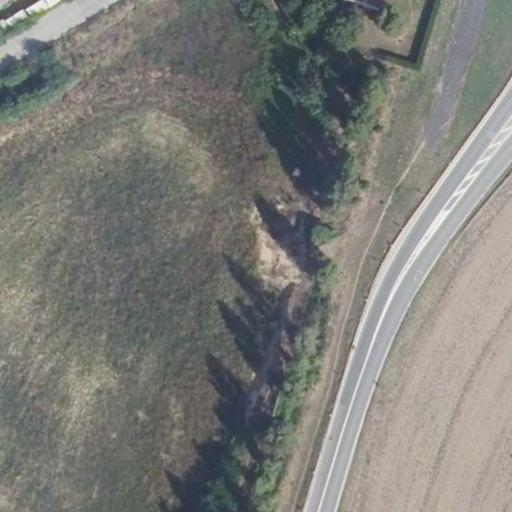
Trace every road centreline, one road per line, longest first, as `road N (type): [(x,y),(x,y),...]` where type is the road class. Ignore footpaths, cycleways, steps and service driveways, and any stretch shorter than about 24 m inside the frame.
road 1 (primary): [(511,100),(411,238),(363,357)]
road 2 (primary): [(363,357),(434,242),(511,150)]
road 3 (primary): [(316,511),(363,357)]
